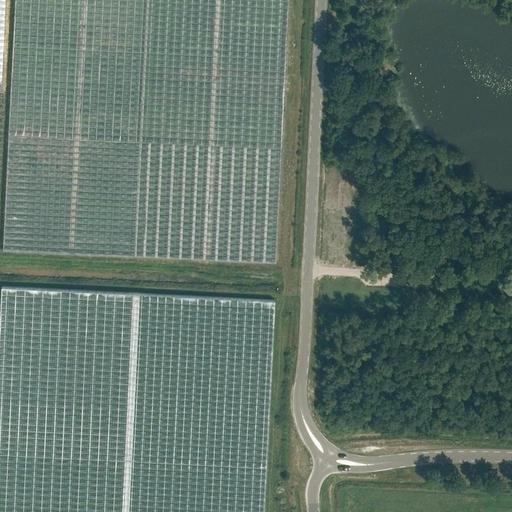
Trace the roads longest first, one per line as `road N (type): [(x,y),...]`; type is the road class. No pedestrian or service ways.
road 1 (tertiary): [(300,410),(320,0)]
road 2 (tertiary): [(511,457),(376,463)]
